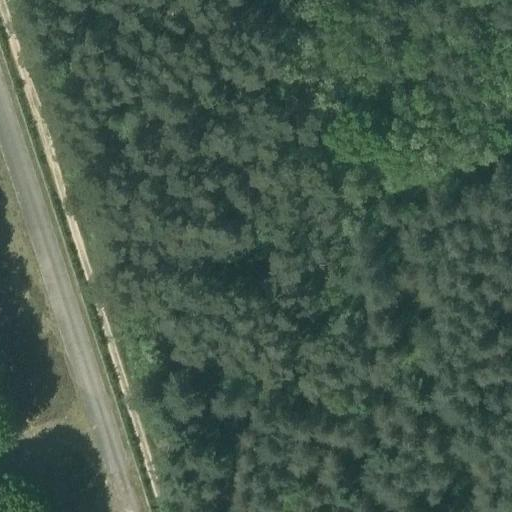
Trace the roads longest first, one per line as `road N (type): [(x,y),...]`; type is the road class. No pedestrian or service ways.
road 1 (track): [(0,3),(163,511)]
road 2 (track): [(0,92),(134,511)]
